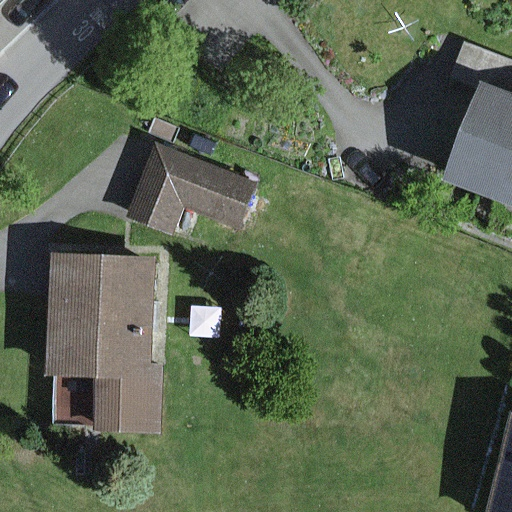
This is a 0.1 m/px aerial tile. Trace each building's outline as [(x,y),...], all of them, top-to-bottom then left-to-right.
[(507,94),(511,92),(511,60),(459,38),(445,70),(474,81),(507,94)] [(511,92),(507,94),(474,81),(435,182),(511,211),(511,92)] [(232,225),(249,184),(154,145),(124,218),(169,236),(182,204),(232,225)] [(153,257),(48,252),(42,374),(51,375),(48,428),(157,433),(160,364),(147,364),(153,257)] [(511,511),(511,416),(508,416),(485,511),(511,511)]
